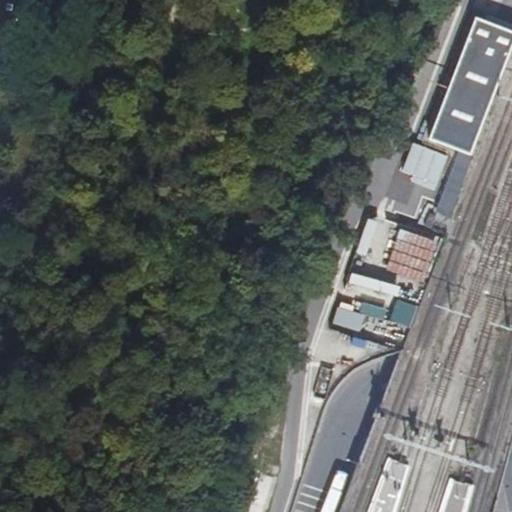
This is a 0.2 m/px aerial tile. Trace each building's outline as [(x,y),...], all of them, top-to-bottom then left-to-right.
[(511,43),(511,27),(477,15),(431,136),(471,151),(511,43)] [(441,216),(462,158),(451,154),(430,212),(441,216)] [(441,239),(403,226),(388,269),(426,282),(441,239)] [(389,320),(410,327),(418,306),(397,299),(389,320)] [(333,323),(362,331),(367,314),(338,306),(333,323)]
